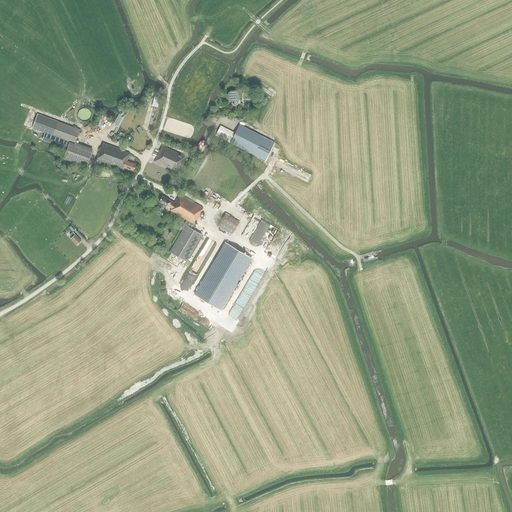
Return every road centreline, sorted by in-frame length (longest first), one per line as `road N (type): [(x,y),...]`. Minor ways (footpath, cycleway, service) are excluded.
road 1 (unclassified): [(0,314),(96,244),(155,140)]
road 2 (track): [(256,180),(269,179),(361,269)]
